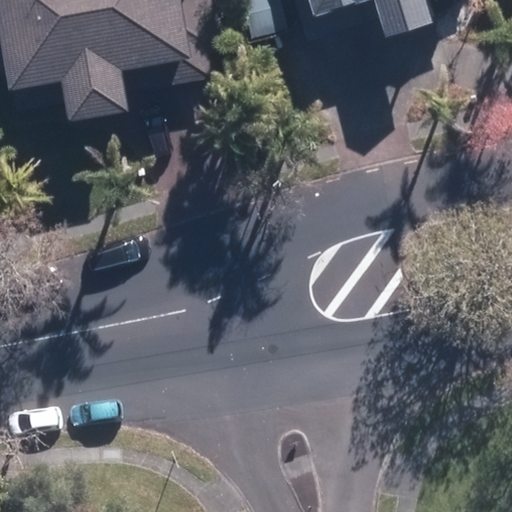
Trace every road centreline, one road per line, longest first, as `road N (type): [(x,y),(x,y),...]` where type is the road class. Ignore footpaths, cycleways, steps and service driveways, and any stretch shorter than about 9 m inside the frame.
road 1 (residential): [(269,299),(443,184),(511,170)]
road 2 (residential): [(269,299),(0,345)]
road 3 (residential): [(511,320),(485,324),(269,299)]
road 4 (residential): [(269,299),(314,511)]
